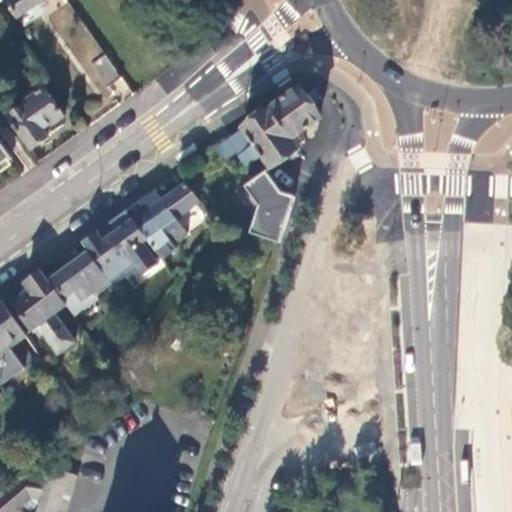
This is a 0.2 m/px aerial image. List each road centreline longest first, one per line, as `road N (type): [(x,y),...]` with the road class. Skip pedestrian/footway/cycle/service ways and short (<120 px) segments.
road 1 (secondary): [(404,83),(421,339),(432,364)]
road 2 (secondary): [(432,364),(456,161),(484,101)]
road 3 (primary): [(149,136),(261,68),(355,46)]
road 4 (primary): [(298,0),(149,136)]
road 5 (primary): [(149,136),(0,244)]
road 6 (residential): [(295,328),(255,474)]
